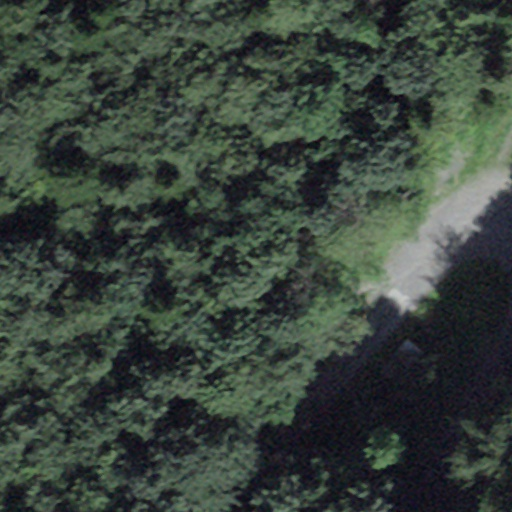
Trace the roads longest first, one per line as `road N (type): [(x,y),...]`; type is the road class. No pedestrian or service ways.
road 1 (track): [(511,210),(447,270),(301,361),(146,511)]
road 2 (track): [(411,511),(511,327)]
